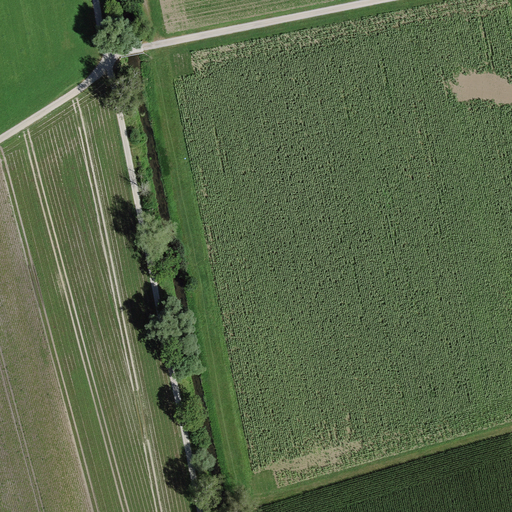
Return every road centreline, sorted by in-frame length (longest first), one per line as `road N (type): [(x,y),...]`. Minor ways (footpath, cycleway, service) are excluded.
road 1 (track): [(197,511),(93,0)]
road 2 (track): [(373,0),(107,56),(99,74),(0,137)]
road 3 (track): [(254,498),(511,430)]
